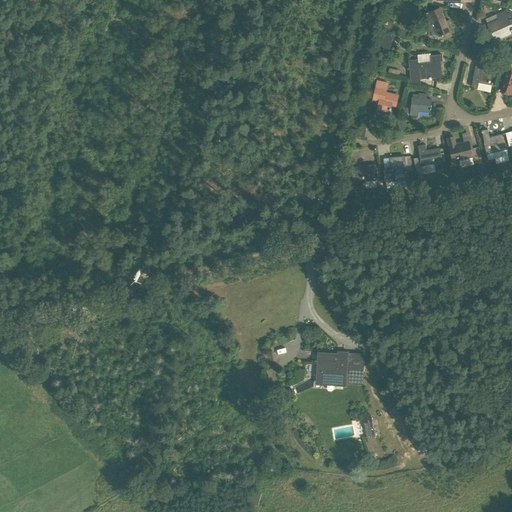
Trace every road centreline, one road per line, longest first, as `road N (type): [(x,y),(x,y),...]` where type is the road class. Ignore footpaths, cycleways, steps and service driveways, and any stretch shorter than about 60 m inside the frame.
road 1 (unclassified): [(0,330),(511,192)]
road 2 (unclassified): [(446,129),(478,0)]
